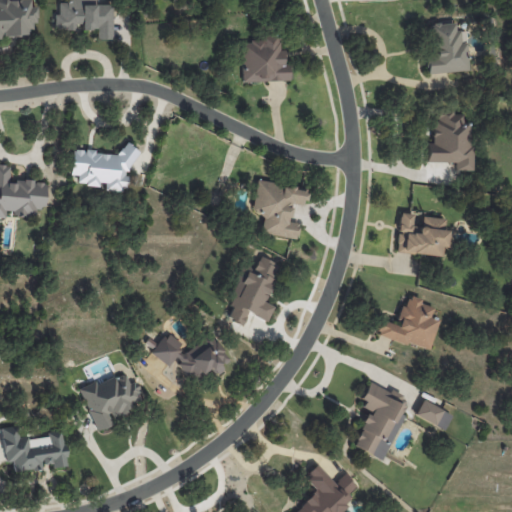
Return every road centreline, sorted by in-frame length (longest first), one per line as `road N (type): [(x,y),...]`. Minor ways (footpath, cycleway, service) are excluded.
road 1 (residential): [(322,0),(347,96),(352,207),(340,266),(313,329),(276,394),(236,435),(122,505),(84,511)]
road 2 (residential): [(0,93),(87,82),(150,86),(267,143),(353,158)]
